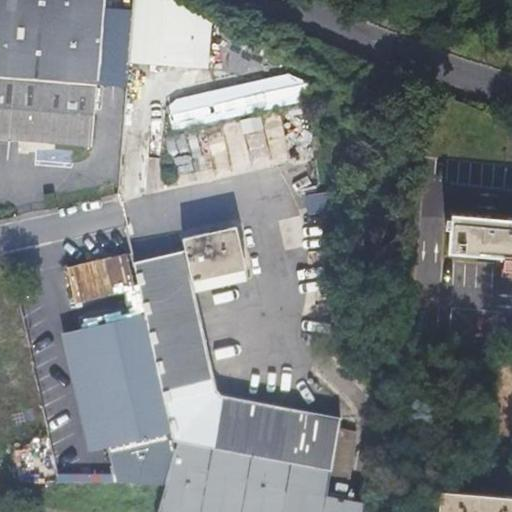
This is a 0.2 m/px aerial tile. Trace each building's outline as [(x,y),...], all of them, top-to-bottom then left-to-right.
[(0,0),(0,70),(93,78),(125,80),(130,13),(95,10),(95,0),(0,0)] [(179,0),(132,0),(131,11),(127,63),(204,70),(209,23),(179,0)] [(0,70),(0,131),(25,133),(88,138),(93,78),(0,70)] [(170,132),(307,101),(303,85),(301,84),(283,76),(173,100),(164,107),(170,132)] [(243,137),(261,132),(257,116),(239,121),(243,137)] [(511,219),(451,214),(448,251),(511,256),(511,219)] [(183,251),(133,261),(145,310),(172,429),(175,443),(169,469),(159,511),(365,511),(366,507),(328,500),(339,421),(219,398),(189,275),(242,266),(234,227),(181,237),(183,251)] [(70,264),(76,295),(132,284),(126,253),(70,264)] [(172,429),(145,310),(61,329),(88,448),(172,429)] [(511,511),(511,496),(441,490),(439,511),(511,511)]
